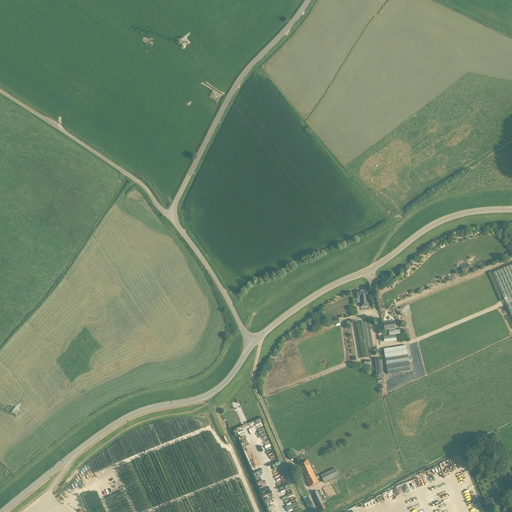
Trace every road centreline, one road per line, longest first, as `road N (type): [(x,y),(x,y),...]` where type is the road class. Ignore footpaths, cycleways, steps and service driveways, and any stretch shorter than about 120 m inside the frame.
road 1 (tertiary): [(3,511),(123,418),(211,394),(251,345)]
road 2 (tertiary): [(251,345),(321,290),(384,262),(430,226),(511,209)]
road 3 (unclassified): [(173,215),(225,103),(308,0)]
road 4 (unclassified): [(0,90),(139,182),(173,215)]
road 5 (unclassified): [(251,345),(173,215)]
